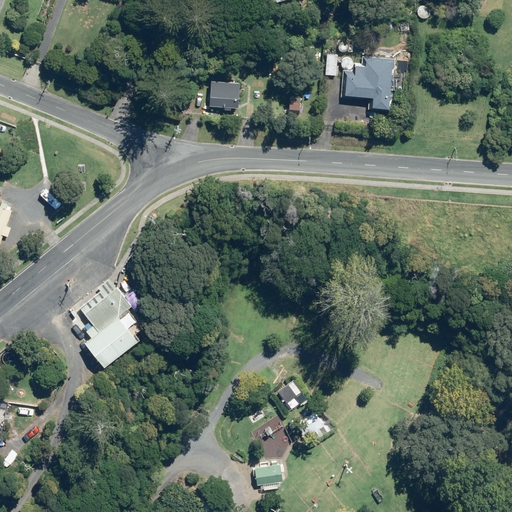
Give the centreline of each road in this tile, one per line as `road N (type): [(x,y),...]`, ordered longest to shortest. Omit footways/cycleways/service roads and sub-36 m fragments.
road 1 (residential): [(511,178),(228,159),(172,168)]
road 2 (secondary): [(172,168),(0,305)]
road 3 (residential): [(0,84),(98,124),(172,168)]
